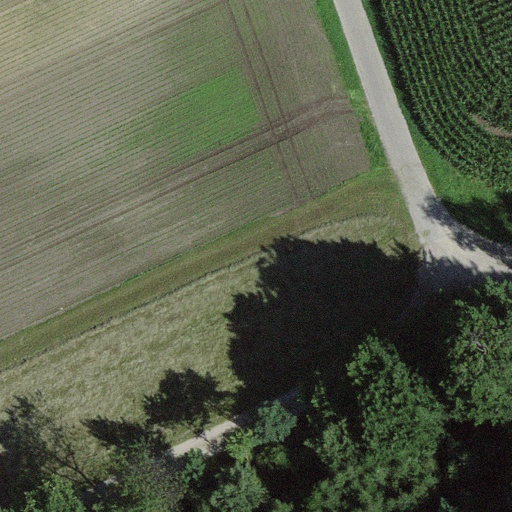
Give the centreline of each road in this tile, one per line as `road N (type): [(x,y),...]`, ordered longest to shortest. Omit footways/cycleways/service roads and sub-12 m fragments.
road 1 (track): [(79,511),(511,285)]
road 2 (track): [(464,310),(352,0)]
